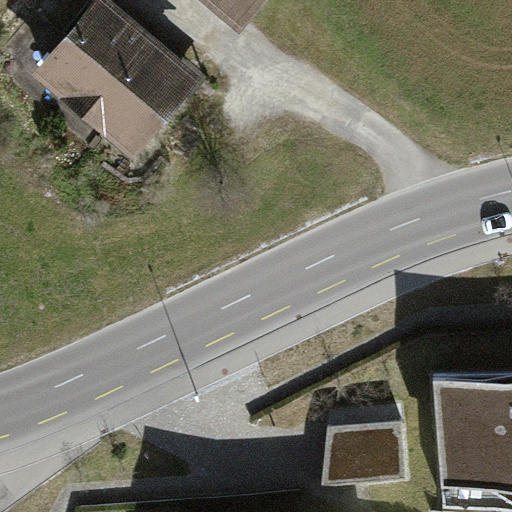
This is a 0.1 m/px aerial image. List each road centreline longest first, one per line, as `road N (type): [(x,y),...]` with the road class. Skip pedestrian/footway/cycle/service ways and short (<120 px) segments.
road 1 (secondary): [(93,373),(374,238),(511,193)]
road 2 (residential): [(93,373),(0,491)]
